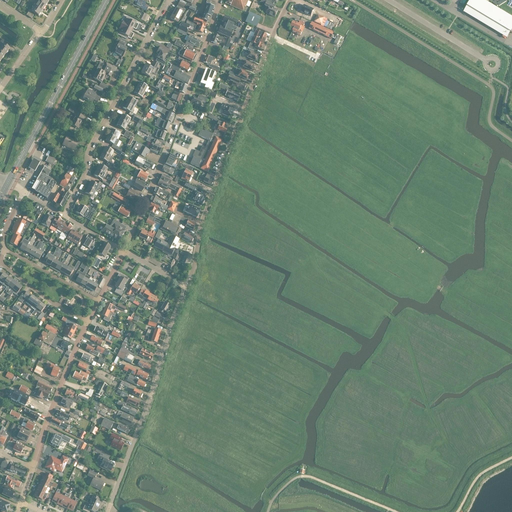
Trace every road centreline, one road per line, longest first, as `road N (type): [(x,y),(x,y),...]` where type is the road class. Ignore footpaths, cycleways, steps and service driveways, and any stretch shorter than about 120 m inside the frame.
road 1 (residential): [(187,286),(215,183),(290,0)]
road 2 (residential): [(124,251),(218,0)]
road 3 (residential): [(62,215),(167,0)]
road 4 (residential): [(108,508),(187,286)]
road 5 (tertiary): [(7,182),(106,0)]
road 6 (residential): [(32,467),(87,322)]
